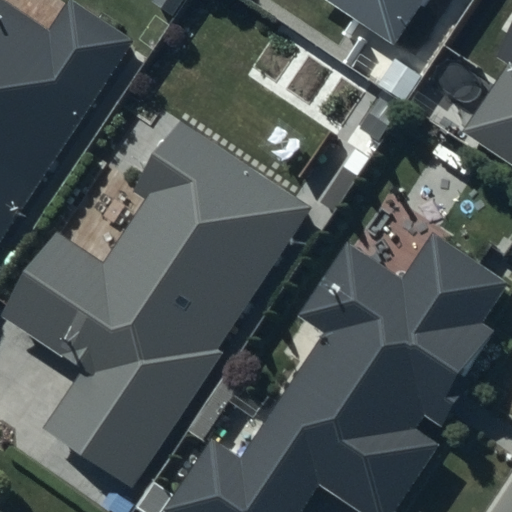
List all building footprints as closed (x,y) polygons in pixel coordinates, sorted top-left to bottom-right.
[(52,31),(0,0),(0,288),(157,51),(87,8),(76,25),(61,16),(52,31)] [(332,0),(416,53),(448,0),(332,0)] [(511,49),(504,63),(511,67),(511,70),(474,135),(511,157),(511,49)] [(146,490),(322,215),(189,130),(143,203),(159,213),(119,276),(68,244),(18,324),(93,372),(55,431),(146,490)] [(427,279),(358,241),(315,318),(338,331),(265,462),(229,441),(188,511),(310,511),(325,486),(370,511),(407,511),(446,445),(433,438),(443,420),(460,429),(484,387),(474,382),(503,331),(492,325),(511,290),(511,279),(447,243),(427,279)]
